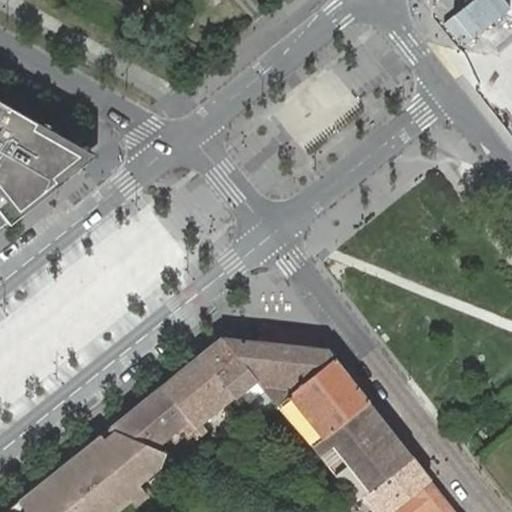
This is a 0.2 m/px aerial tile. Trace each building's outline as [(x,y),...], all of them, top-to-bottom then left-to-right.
[(511,9),(511,6),(506,0),(474,0),(445,25),(465,49),(511,9)] [(0,226),(93,152),(0,99),(0,226)] [(221,338),(199,356),(233,397),(249,385),(261,399),(268,394),(221,338)] [(327,350),(221,338),(268,394),(277,405),(334,359),(327,350)] [(199,356),(160,387),(188,421),(194,429),(200,436),(207,431),(201,423),(233,397),(199,356)] [(324,436),(367,402),(334,359),(277,405),(311,447),(324,436)] [(160,387),(109,428),(155,448),(181,426),(187,434),(194,429),(188,421),(160,387)] [(355,502),(362,497),(368,492),(411,457),(367,402),(324,436),(311,447),(317,455),(331,444),(363,486),(351,496),(355,502)] [(155,448),(109,428),(3,511),(115,511),(142,491),(138,485),(159,468),(153,456),(155,448)] [(207,431),(200,436),(218,446),(222,440),(207,431)] [(331,444),(317,455),(351,496),(363,486),(331,444)] [(153,456),(159,468),(165,452),(155,448),(153,456)] [(281,453),(262,470),(273,476),(292,464),(281,453)] [(454,511),(411,457),(368,492),(362,497),(373,511),(454,511)] [(228,470),(213,463),(210,471),(224,477),(228,470)]
